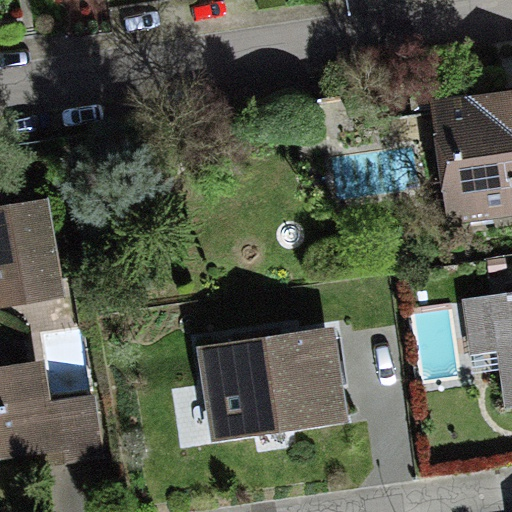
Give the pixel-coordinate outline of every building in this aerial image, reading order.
[(511,203),(511,100),(446,110),(461,211),(511,203)] [(0,210),(0,288),(51,280),(38,204),(0,210)] [(507,405),(511,404),(511,295),(492,298),(507,405)] [(218,432),(337,415),(326,335),(270,343),(268,332),(233,337),(235,348),(206,353),(218,432)] [(0,370),(0,453),(44,447),(46,461),(99,453),(91,400),(40,408),(34,366),(0,370)]
